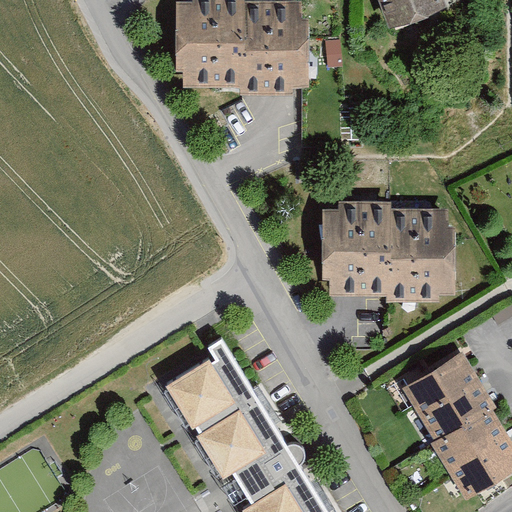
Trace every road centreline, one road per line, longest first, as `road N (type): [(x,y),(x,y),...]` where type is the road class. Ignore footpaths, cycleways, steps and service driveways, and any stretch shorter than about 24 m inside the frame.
road 1 (residential): [(258,277),(104,0)]
road 2 (residential): [(258,277),(0,426)]
road 3 (residential): [(392,511),(258,277)]
